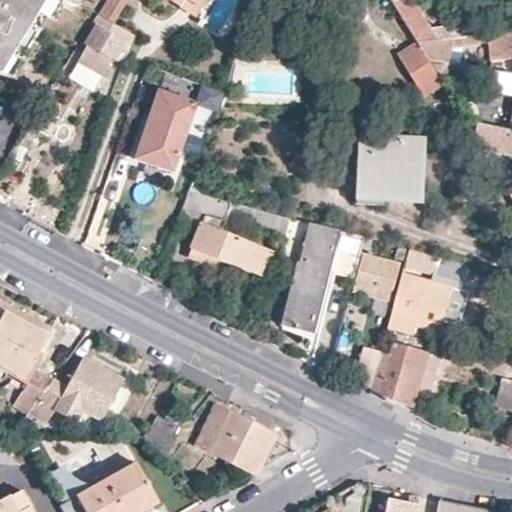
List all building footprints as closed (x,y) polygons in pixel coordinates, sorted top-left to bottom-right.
[(0,0),(0,77),(7,80),(20,43),(21,42),(22,42),(23,42),(24,42),(31,44),(46,22),(46,21),(47,21),(48,20),(49,21),(55,22),(68,0),(0,0)] [(101,18),(116,26),(131,0),(108,0),(98,16),(101,18)] [(171,0),(184,8),(189,0),(171,0)] [(200,18),(211,0),(189,0),(184,8),(200,18)] [(394,0),(393,0),(419,44),(438,41),(412,0),(394,0)] [(113,58),(125,65),(137,38),(116,26),(101,18),(87,44),(89,46),(79,63),(90,69),(104,76),(113,58)] [(490,70),(511,73),(511,31),(491,34),(490,70)] [(458,39),(438,41),(442,48),(459,45),(458,39)] [(429,60),(452,64),(442,48),(438,41),(419,44),(429,60)] [(38,47),(31,44),(24,42),(23,42),(22,42),(21,42),(20,43),(7,80),(18,82),(38,47)] [(435,78),(416,48),(399,59),(416,89),(417,89),(435,78)] [(462,80),(464,66),(452,64),(429,60),(440,77),(462,80)] [(173,174),(198,107),(160,93),(148,128),(136,161),(173,174)] [(511,133),(496,130),(496,127),(477,124),(475,133),(481,144),(492,146),(491,152),(511,156),(511,133)] [(421,203),(424,142),(360,139),(358,177),(357,199),(421,203)] [(22,178),(11,202),(28,209),(39,185),(22,178)] [(194,180),(190,190),(201,193),(204,184),(194,180)] [(225,221),(286,239),(290,220),(201,193),(190,190),(176,226),(197,235),(192,250),(218,260),(230,266),(264,280),(272,254),(254,247),(256,242),(241,236),(239,240),(221,232),(225,221)] [(66,210),(41,196),(30,216),(57,230),(66,210)] [(331,273),(355,279),(365,239),(290,220),(286,239),(279,262),(296,266),(283,329),(301,334),(319,338),(328,303),(324,302),(331,273)] [(218,260),(192,250),(189,259),(214,269),(218,260)] [(407,250),(387,328),(414,335),(416,326),(439,333),(440,332),(448,303),(452,290),(405,276),(407,268),(463,284),(463,282),(467,268),(407,250)] [(391,302),(400,265),(367,258),(366,258),(365,259),(365,260),(356,293),(367,296),(391,302)] [(481,272),(467,268),(463,282),(477,286),(481,272)] [(496,292),(478,288),(472,308),(474,309),(490,313),(496,292)] [(26,313),(0,298),(0,312),(6,316),(8,314),(49,338),(54,328),(26,313)] [(466,308),(448,303),(440,332),(457,337),(463,320),(466,308)] [(26,380),(49,338),(8,314),(6,316),(0,312),(0,377),(4,380),(9,370),(26,380)] [(386,331),(385,337),(406,343),(408,337),(386,331)] [(371,393),(414,409),(418,393),(427,354),(394,345),(391,357),(381,354),(371,393)] [(381,354),(363,349),(353,384),(371,393),(381,354)] [(432,398),(444,359),(427,354),(418,393),(426,396),(432,398)] [(56,380),(38,404),(29,414),(46,425),(53,412),(54,413),(61,400),(84,412),(90,402),(108,411),(124,382),(104,372),(83,360),(69,387),(56,380)] [(23,393),(38,404),(56,380),(39,370),(23,393)] [(511,410),(511,382),(504,380),(496,406),(511,410)] [(29,414),(38,404),(23,393),(13,408),(27,417),(29,414)] [(258,476),(260,471),(278,437),(249,422),(219,406),(199,447),(253,474),(258,476)] [(27,417),(13,436),(22,436),(23,436),(34,421),(27,417)] [(157,419),(145,443),(162,461),(178,431),(157,419)] [(144,511),(158,504),(136,465),(77,496),(85,511),(144,511)] [(0,511),(33,511),(22,490),(0,501),(0,511)] [(344,511),(365,511),(369,495),(357,493),(348,497),(344,511)] [(418,511),(419,507),(402,503),(390,501),(387,511),(418,511)] [(464,511),(465,508),(439,503),(437,511),(464,511)]
